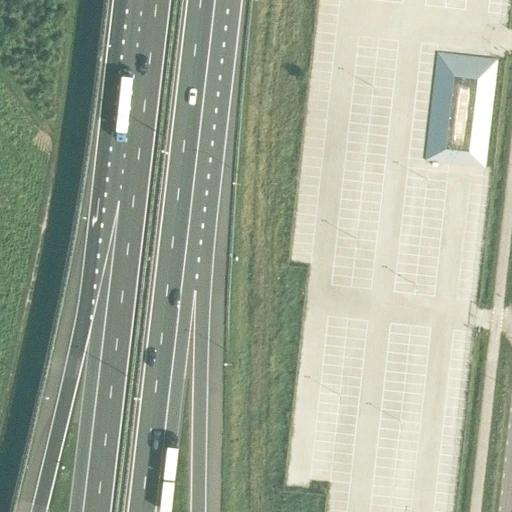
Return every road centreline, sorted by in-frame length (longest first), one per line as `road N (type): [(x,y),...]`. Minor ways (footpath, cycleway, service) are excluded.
road 1 (track): [(75,0),(41,242),(0,416)]
road 2 (motorway): [(149,0),(112,325)]
road 3 (motorway): [(177,291),(212,0)]
road 4 (motorway): [(197,511),(198,375),(177,291)]
road 5 (motorway): [(149,511),(177,291)]
road 6 (motorway): [(112,325),(60,422),(36,511)]
road 7 (motorway): [(112,325),(90,511)]
